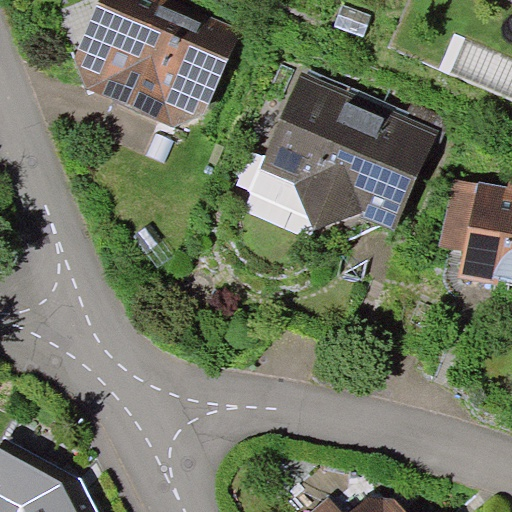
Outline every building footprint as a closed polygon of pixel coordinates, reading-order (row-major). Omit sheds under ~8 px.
[(242,30),(173,0),(101,0),(74,58),(86,87),(175,126),(205,113),(242,30)] [(439,131),(302,71),(261,168),(295,184),(316,231),(362,215),(396,229),(439,131)] [(511,169),(508,187),(454,177),(440,246),(463,250),(459,277),(511,287),(511,169)] [(100,511),(82,478),(4,437),(0,443),(0,511),(100,511)] [(407,511),(394,498),(371,497),(348,511),(343,511),(329,497),(310,511),(407,511)]
